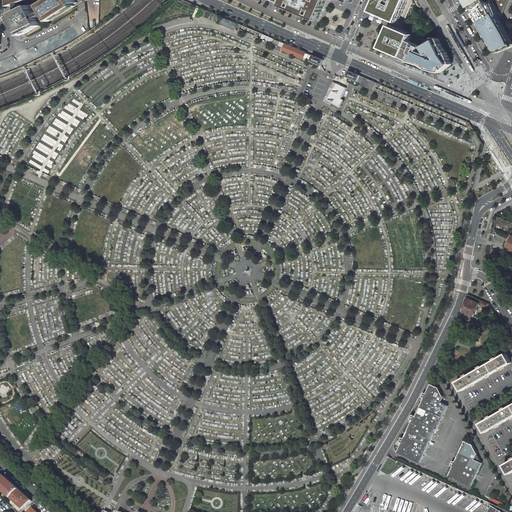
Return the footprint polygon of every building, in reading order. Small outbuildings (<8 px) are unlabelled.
[(17,12),(11,15),(21,36),(31,31),(40,24),(38,20),(46,16),(50,21),(74,6),(74,4),(76,3),(74,0),(47,0),(40,5),(42,9),(35,13),(31,5),(28,0),(9,0),(10,6),(14,5),(17,12)] [(285,0),(283,6),(302,14),(318,21),(326,0),(285,0)] [(377,0),(372,12),(393,20),(396,22),(405,0),(377,0)] [(408,0),(405,0),(396,22),(399,23),(408,0)] [(468,0),(470,2),(469,3),(473,10),(491,0),(492,0),(502,16),(509,0),(468,0)] [(499,51),(511,44),(511,40),(508,34),(500,21),(502,16),(492,0),(491,0),(473,10),(499,51)] [(222,16),(202,8),(199,16),(218,24),(222,16)] [(236,30),(238,24),(225,18),(222,24),(236,30)] [(390,27),(382,47),(399,55),(443,73),(453,64),(438,40),(425,47),(426,48),(426,49),(422,47),(423,46),(410,41),(412,37),(390,27)] [(261,38),(279,46),(281,41),(263,34),(261,38)] [(306,53),(286,44),(285,43),(283,48),(284,48),(283,50),(304,59),(304,58),(306,53)] [(324,60),(313,55),(313,56),(311,61),(312,61),(316,63),(322,66),(324,60)] [(360,75),(350,70),(347,76),(358,81),(360,76),(360,75)] [(376,82),(360,76),(358,81),(362,83),(361,85),(373,90),(376,82)] [(325,102),(341,109),(351,89),(335,81),(331,89),(325,102)] [(479,303),(468,298),(464,311),(474,316),(479,304),(479,303)] [(511,362),(506,353),(498,358),(497,357),(494,359),(494,360),(483,367),(482,365),(479,367),(480,368),(469,375),(468,374),(465,375),(465,377),(457,382),(462,391),(511,362)] [(424,410),(436,415),(444,419),(449,406),(442,403),(445,397),(440,388),(432,385),(427,394),(426,394),(425,395),(424,395),(424,396),(424,397),(425,398),(421,408),(424,409),(424,410)] [(511,405),(507,408),(506,407),(503,409),(504,410),(493,416),(492,415),(489,417),(489,418),(481,423),(486,432),(502,423),(511,417),(511,405)] [(414,420),(406,439),(405,439),(404,439),(403,439),(403,440),(403,441),(403,442),(404,443),(400,452),(422,463),(437,429),(439,430),(444,419),(436,415),(424,410),(424,409),(421,408),(417,417),(416,416),(415,416),(414,416),(413,417),(413,418),(413,419),(413,420),(414,420)] [(466,441),(456,462),(455,462),(454,462),(453,463),(453,464),(453,465),(454,465),(454,466),(450,475),(473,486),(483,463),(476,459),(478,454),(474,445),(466,441)] [(3,479),(0,481),(0,487),(12,499),(20,490),(6,477),(3,479)] [(20,490),(12,499),(24,509),(32,501),(20,490)] [(511,511),(507,511),(490,503),(486,511),(511,511)]
